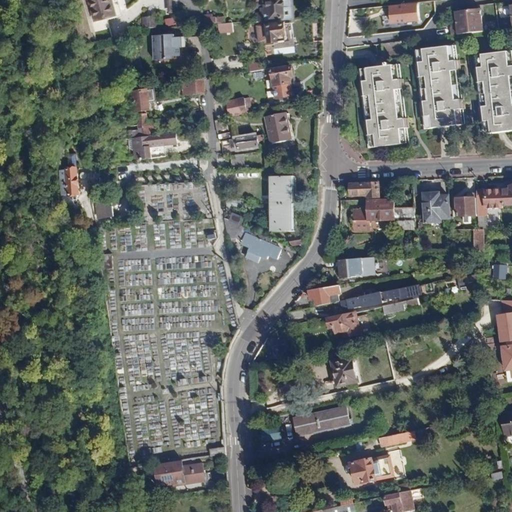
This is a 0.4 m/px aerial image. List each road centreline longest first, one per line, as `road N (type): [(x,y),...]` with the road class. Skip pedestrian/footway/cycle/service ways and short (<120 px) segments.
road 1 (residential): [(187,0),(200,24),(225,248),(238,309),(255,330)]
road 2 (tertiary): [(255,330),(233,378),(239,511)]
road 3 (tertiary): [(331,172),(319,248),(255,330)]
road 4 (residential): [(331,172),(511,165)]
road 5 (tertiary): [(338,4),(331,172)]
